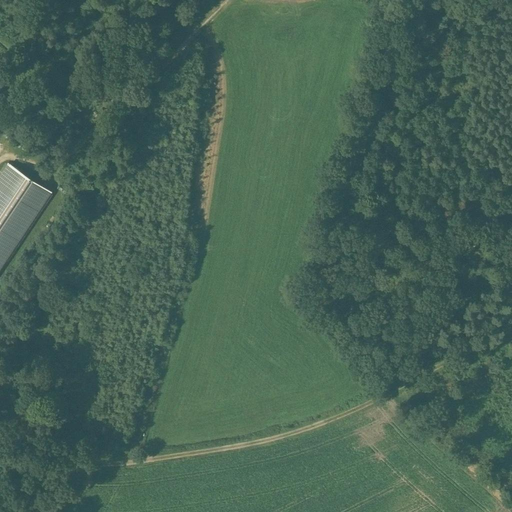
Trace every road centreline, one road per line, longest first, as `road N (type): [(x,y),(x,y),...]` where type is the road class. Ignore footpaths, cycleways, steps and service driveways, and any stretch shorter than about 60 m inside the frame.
road 1 (track): [(511,330),(280,439),(102,463),(0,436)]
road 2 (track): [(0,164),(12,158),(42,175),(239,0)]
